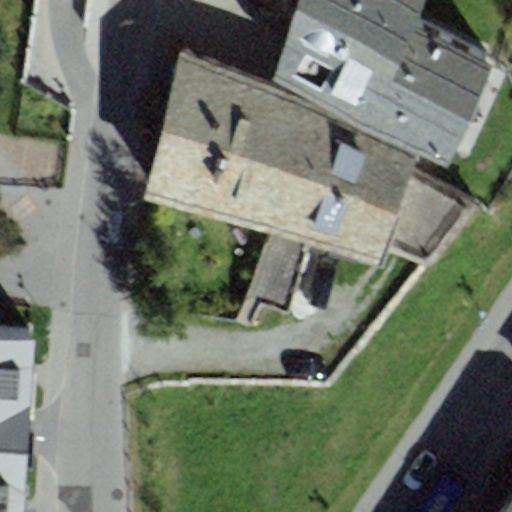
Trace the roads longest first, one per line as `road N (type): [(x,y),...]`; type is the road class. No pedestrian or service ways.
road 1 (residential): [(95,511),(96,291),(124,0)]
road 2 (tertiary): [(414,511),(511,370)]
